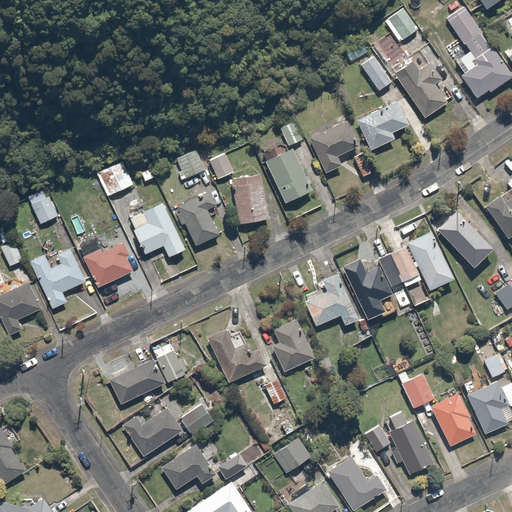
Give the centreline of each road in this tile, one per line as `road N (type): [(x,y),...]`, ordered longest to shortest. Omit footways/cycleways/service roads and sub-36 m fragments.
road 1 (residential): [(511,123),(418,187),(37,371)]
road 2 (residential): [(131,511),(37,371)]
